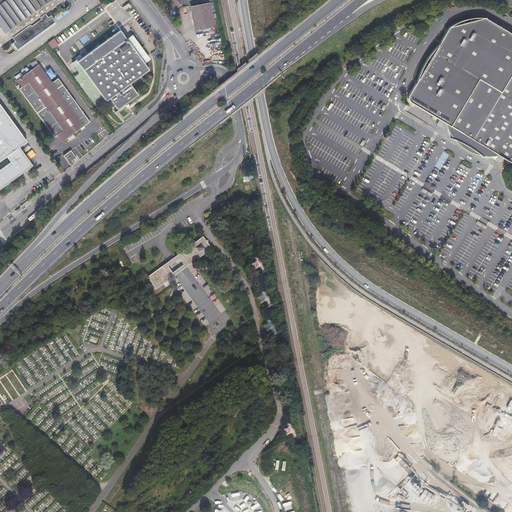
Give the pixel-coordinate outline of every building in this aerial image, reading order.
[(47,17),(46,15),(40,18),(33,24),(32,22),(39,17),(45,13),(54,6),(62,0),(0,0),(0,43),(1,45),(11,37),(14,41),(12,42),(17,49),(54,22),(50,15),(47,17)] [(67,4),(64,0),(62,0),(54,6),(57,10),(63,6),(63,7),(67,4)] [(190,7),(195,31),(213,28),(209,3),(190,7)] [(410,102),(444,123),(458,131),(453,139),(456,140),(460,142),(463,143),(468,146),(473,149),(475,151),(477,153),(480,156),(485,148),(498,155),(503,158),(511,163),(511,34),(484,18),(482,17),(478,17),(473,18),(469,18),(465,19),(461,20),(455,23),(451,25),(448,27),(438,43),(435,46),(431,51),(427,56),(424,62),(421,66),(419,71),(417,76),(416,81),(407,96),(407,97),(407,99),(408,101),(410,102)] [(148,71),(144,64),(125,39),(119,31),(77,61),(78,64),(75,66),(80,73),(74,77),(96,107),(105,101),(109,99),(117,110),(137,95),(130,84),(148,71)] [(131,35),(125,39),(144,64),(150,60),(131,35)] [(49,42),(53,48),(58,44),(54,38),(49,42)] [(350,53),(347,52),(339,64),(342,66),(350,53)] [(56,135),(60,141),(73,132),(74,133),(89,121),(58,78),(52,82),(39,64),(16,80),(21,86),(18,88),(53,137),(56,135)] [(0,190),(33,166),(20,148),(27,143),(0,105),(0,190)] [(458,131),(444,123),(445,126),(446,129),(448,132),(449,135),(451,137),(453,139),(458,131)] [(453,139),(455,142),(457,144),(460,146),(462,148),(465,150),(468,151),(473,154),(476,155),(480,156),(477,153),(475,151),(473,149),(468,146),(463,143),(460,142),(456,140),(453,139)] [(485,148),(480,156),(483,156),(486,156),(489,156),(492,156),(495,156),(498,155),(485,148)] [(70,167),(73,164),(71,161),(75,157),(70,150),(62,156),(70,167)] [(212,249),(203,237),(183,251),(169,262),(160,268),(148,277),(147,278),(153,286),(156,290),(168,281),(192,263),(212,249)] [(207,410),(215,419),(223,411),(215,403),(207,410)] [(266,484),(271,492),(276,489),(271,481),(266,484)] [(424,489),(420,498),(431,504),(435,495),(424,489)]
